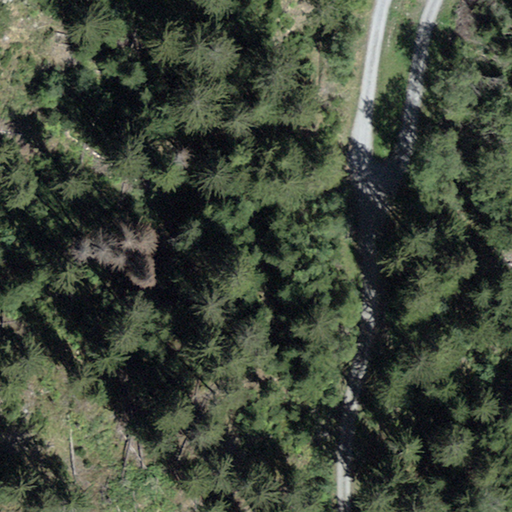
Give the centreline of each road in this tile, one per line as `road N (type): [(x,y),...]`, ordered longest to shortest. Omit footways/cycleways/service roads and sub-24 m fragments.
road 1 (track): [(433,0),(408,147),(387,181),(366,174),(361,157),(384,0)]
road 2 (track): [(344,511),(343,460),(370,313),(367,211),(376,179)]
